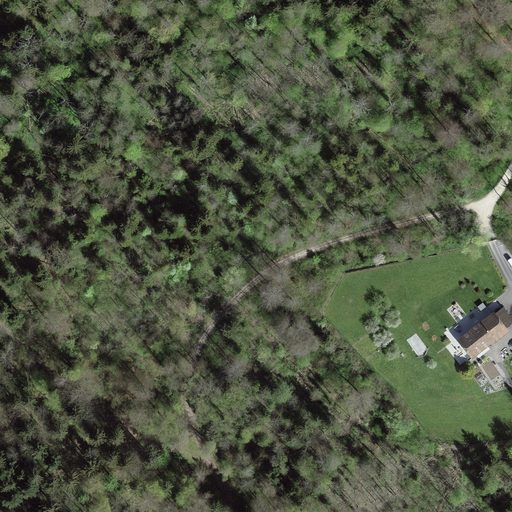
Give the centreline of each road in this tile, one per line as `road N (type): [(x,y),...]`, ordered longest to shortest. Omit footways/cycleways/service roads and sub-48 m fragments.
road 1 (track): [(232,511),(188,397),(191,364),(216,320),(287,260),(486,201)]
road 2 (track): [(0,323),(67,386),(120,421),(162,444),(208,455)]
